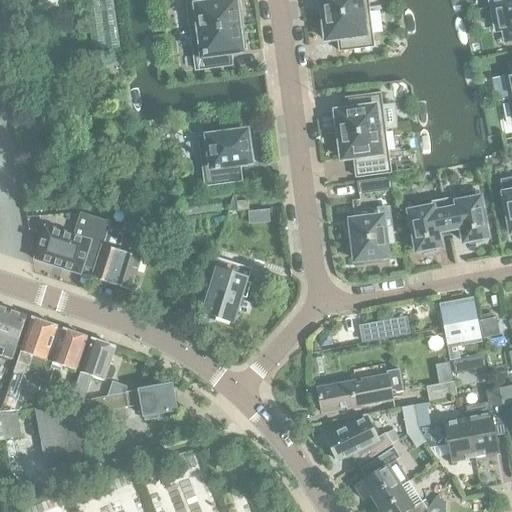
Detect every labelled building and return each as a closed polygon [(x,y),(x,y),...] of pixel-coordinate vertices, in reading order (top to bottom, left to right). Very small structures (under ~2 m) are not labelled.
[(186,0),(191,33),(241,26),(239,12),(236,12),(235,1),(223,2),(222,0),(186,0)] [(321,7),(322,17),(368,11),(366,0),(317,0),(319,8),(321,7)] [(511,3),(491,8),(496,31),(503,30),(506,41),(511,40),(511,3)] [(373,47),(368,11),(322,17),(324,27),(321,27),(323,38),(325,38),(326,41),(337,39),(339,51),(373,47)] [(242,52),(240,41),(243,40),(241,26),(191,33),(196,70),(231,66),(230,54),(242,52)] [(334,126),(337,126),(338,136),(384,130),(379,94),(345,99),(347,111),(335,112),(336,115),(333,116),(334,126)] [(388,158),(384,130),(338,136),(340,146),(337,146),(338,157),(341,157),(341,160),(353,158),(356,177),(390,173),(388,158)] [(238,165),(250,163),(246,132),(199,138),(205,186),(241,181),(238,165)] [(358,195),(392,191),(390,178),(357,182),(358,195)] [(511,178),(500,181),(503,197),(502,197),(504,209),(506,209),(511,233),(511,178)] [(455,198),(449,199),(443,200),(449,230),(461,228),(463,242),(468,241),(469,245),(483,242),(482,239),(487,238),(482,213),(484,213),(482,201),(480,202),(478,191),(454,196),(455,198)] [(437,232),(449,230),(443,200),(431,202),(431,200),(410,204),(412,212),(409,212),(409,215),(407,215),(410,227),(411,227),(416,252),(421,251),(422,254),(435,251),(435,248),(440,247),(437,232)] [(247,201),(235,202),(237,212),(249,211),(247,201)] [(24,261),(79,279),(86,260),(97,263),(107,233),(114,213),(90,206),(79,238),(36,224),(24,261)] [(268,210),(249,211),(250,223),(269,222),(268,210)] [(350,245),(351,259),(355,258),(355,261),(361,260),(361,262),(381,260),(380,258),(387,257),(385,244),(393,244),(391,228),(383,229),(382,217),(350,221),(353,245),(350,245)] [(145,245),(107,233),(103,245),(92,278),(130,290),(141,258),(144,257),(146,248),(145,245)] [(246,280),(245,279),(217,271),(204,314),(232,322),(246,280)] [(473,301),(466,302),(440,307),(440,308),(449,307),(455,335),(466,333),(468,342),(480,340),(473,301)] [(26,317),(5,309),(0,322),(0,348),(4,350),(2,356),(12,360),(16,348),(16,347),(26,317)] [(483,321),(486,337),(501,334),(498,318),(483,321)] [(32,319),(0,408),(0,410),(16,412),(30,372),(27,371),(32,356),(45,360),(57,327),(32,319)] [(400,322),(360,329),(362,342),(408,333),(407,328),(401,329),(400,322)] [(75,371),(86,338),(63,330),(43,387),(54,390),(62,366),(75,371)] [(330,335),(323,333),(319,345),(331,349),(333,341),(330,335)] [(424,347),(434,354),(442,345),(432,337),(424,347)] [(69,403),(82,401),(90,376),(103,381),(104,379),(106,380),(110,380),(112,378),(115,371),(113,367),(109,365),(115,347),(91,339),(69,403)] [(402,392),(399,374),(399,370),(386,373),(387,377),(317,389),(321,413),(393,400),(392,392),(394,391),(395,394),(402,392)] [(426,386),(428,400),(456,395),(453,381),(426,386)] [(108,382),(103,397),(120,394),(123,387),(108,382)] [(120,394),(103,397),(90,400),(95,425),(115,421),(124,419),(122,409),(140,405),(143,422),(158,419),(157,414),(176,411),(171,385),(120,394)] [(511,385),(498,388),(507,434),(511,432),(511,385)] [(466,412),(467,419),(475,458),(498,454),(495,436),(507,434),(498,388),(485,390),(488,408),(466,412)] [(454,399),(456,409),(464,407),(462,398),(454,399)] [(100,459),(100,458),(94,425),(95,425),(90,400),(82,401),(69,403),(36,409),(46,468),(100,459)] [(0,410),(0,415),(1,422),(4,439),(21,436),(16,412),(0,410)] [(467,419),(444,424),(417,429),(429,449),(448,445),(451,463),(475,458),(467,419)] [(376,441),(375,440),(365,421),(356,425),(355,424),(326,438),(337,461),(351,454),(376,441)] [(385,433),(375,440),(376,441),(351,454),(359,467),(398,440),(392,430),(385,434),(385,433)] [(370,496),(374,503),(400,487),(387,466),(399,458),(393,447),(360,469),(366,479),(354,487),(363,500),(370,496)] [(413,507),(400,487),(374,503),(379,511),(377,511),(424,511),(426,509),(421,502),(413,507)] [(436,496),(426,509),(424,511),(444,511),(445,503),(444,502),(446,499),(439,493),(436,497),(436,496)]
